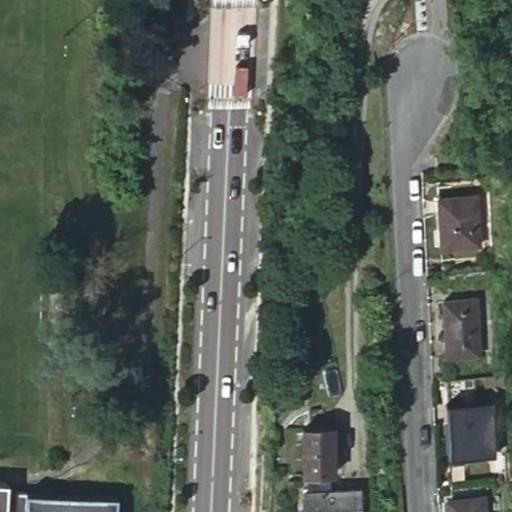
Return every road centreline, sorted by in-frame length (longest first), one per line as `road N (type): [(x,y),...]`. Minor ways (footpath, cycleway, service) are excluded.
road 1 (primary): [(210,511),(234,0)]
road 2 (unclassified): [(419,511),(407,176),(434,56)]
